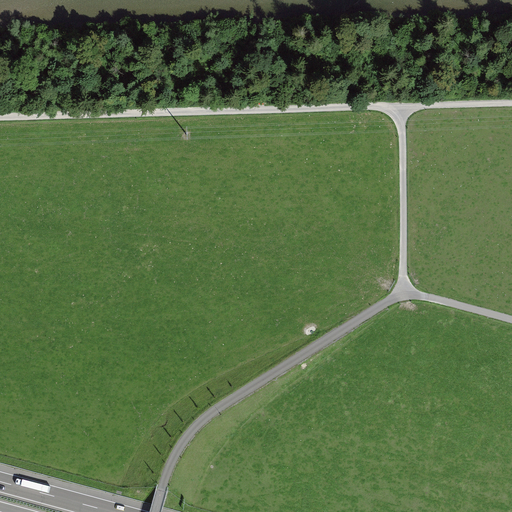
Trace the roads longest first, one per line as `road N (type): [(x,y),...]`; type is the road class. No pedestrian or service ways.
road 1 (track): [(511,103),(0,116)]
road 2 (track): [(155,511),(173,459),(205,418),(402,292)]
road 3 (track): [(400,106),(402,292)]
